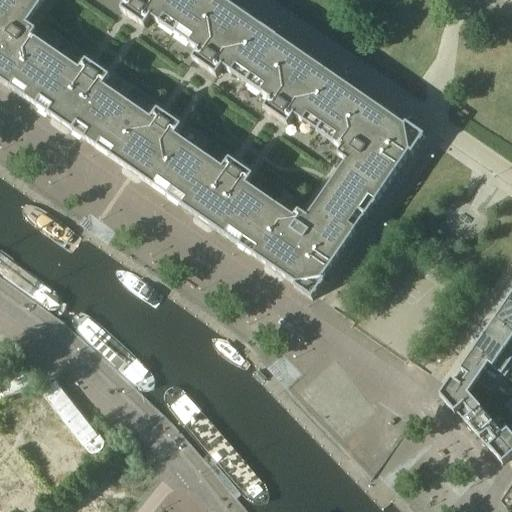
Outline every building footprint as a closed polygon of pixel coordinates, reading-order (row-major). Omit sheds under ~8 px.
[(0,0),(0,83),(26,102),(51,119),(70,132),(97,151),(122,168),(142,182),(168,199),(194,217),(214,231),(239,248),(265,266),(285,280),(296,287),(294,289),(313,302),(316,297),(325,283),(323,282),(366,219),(410,156),(412,157),(425,139),(406,126),(405,129),(396,123),(397,123),(396,122),(373,106),(348,90),(302,57),(292,51),(277,41),(253,24),(231,8),(218,0),(0,0)] [(82,340),(102,317),(83,300),(6,245),(0,240),(0,277),(64,324),(82,340)] [(511,310),(506,306),(494,322),(511,334),(511,310)] [(178,430),(200,411),(195,404),(140,352),(102,317),(82,340),(119,374),(173,425),(178,430)] [(511,334),(494,322),(483,338),(511,358),(511,334)] [(511,358),(483,338),(473,354),(489,366),(489,367),(498,373),(505,378),(511,367),(511,358)] [(451,381),(451,382),(467,394),(469,395),(477,383),(486,390),(498,373),(489,367),(489,366),(473,354),(453,383),(451,381)] [(451,382),(440,398),(455,415),(457,414),(465,424),(481,410),(468,396),(469,395),(467,394),(451,382)] [(481,410),(465,424),(489,451),(504,437),(503,436),(511,428),(511,416),(504,407),(489,420),(481,410)] [(200,411),(178,430),(217,475),(247,511),(266,511),(278,502),(239,455),(200,411)] [(504,437),(489,451),(503,466),(511,457),(511,428),(503,436),(504,437)] [(286,511),(278,502),(266,511),(286,511)]
